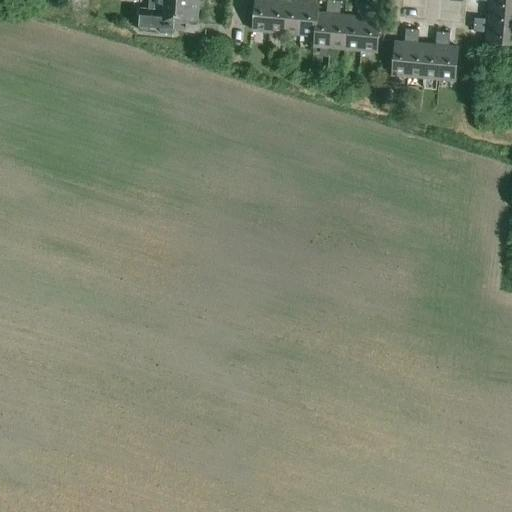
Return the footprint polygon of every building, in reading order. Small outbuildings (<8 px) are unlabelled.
[(199,0),(159,0),(159,11),(141,10),(140,32),(168,34),(168,21),(198,24),(199,0)] [(269,33),(272,0),(255,0),(253,32),(269,33)] [(272,0),(269,33),(285,35),(288,1),(279,0),(278,0),(272,0)] [(288,1),(285,35),(300,36),(303,0),(296,0),(296,2),(288,1)] [(310,0),(303,0),(300,36),(315,37),(317,14),(318,14),(319,4),(310,3),(310,0)] [(489,11),(511,13),(511,0),(476,0),(476,1),(490,2),(489,11)] [(330,49),(335,2),(328,1),(327,15),(318,14),(317,14),(315,37),(314,47),(330,49)] [(346,50),(349,16),(340,16),(341,2),(335,2),(330,49),(346,50)] [(361,52),(366,5),(359,4),(358,17),(349,16),(346,50),(361,52)] [(366,5),(361,52),(377,53),(381,19),(371,18),(372,5),(366,5)] [(474,26),(511,28),(511,13),(489,11),(488,20),(475,19),(474,26)] [(511,28),(474,26),(473,32),(487,33),(486,43),(511,45),(511,28)] [(408,78),(413,30),(406,30),(405,43),(395,42),(392,76),(408,78)] [(413,30),(408,78),(424,79),(427,45),(418,45),(419,31),(413,30)] [(427,45),(424,79),(439,80),(444,33),(437,33),(436,46),(427,45)] [(450,34),(444,33),(439,80),(455,82),(459,48),(449,47),(450,34)] [(382,91),(381,103),(389,104),(390,92),(382,91)]
